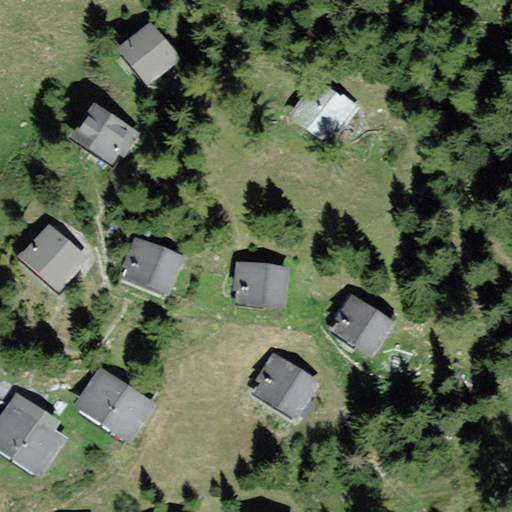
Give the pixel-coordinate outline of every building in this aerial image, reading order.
[(173,58),(151,31),(127,51),(150,78),(173,58)] [(356,110),(344,100),(340,105),(331,98),(336,92),(325,82),(319,89),(317,87),(294,116),(320,136),(329,124),(339,132),(356,110)] [(135,136),(96,111),(78,138),(111,159),(116,151),(123,155),(135,136)] [(80,258),(50,232),(28,257),(60,285),(60,284),(65,289),(78,275),(73,270),(75,268),(73,266),(80,258)] [(167,255),(136,242),(126,266),(133,269),(131,275),(166,290),(179,260),(180,261),(183,254),(170,248),(167,255)] [(284,273),(230,266),(228,285),(236,285),(236,290),(243,290),(242,300),(280,305),(284,273)] [(389,326),(351,301),(339,319),(345,324),(340,331),(372,353),(389,326)] [(315,384),(273,358),(259,380),(266,384),(261,393),(295,415),(296,413),(305,418),(313,405),(305,400),(315,384)] [(143,391),(102,363),(95,373),(101,377),(82,406),(128,437),(148,407),(137,400),(143,391)] [(55,426),(11,397),(4,407),(11,412),(0,429),(0,445),(39,472),(58,442),(49,435),(55,426)]
